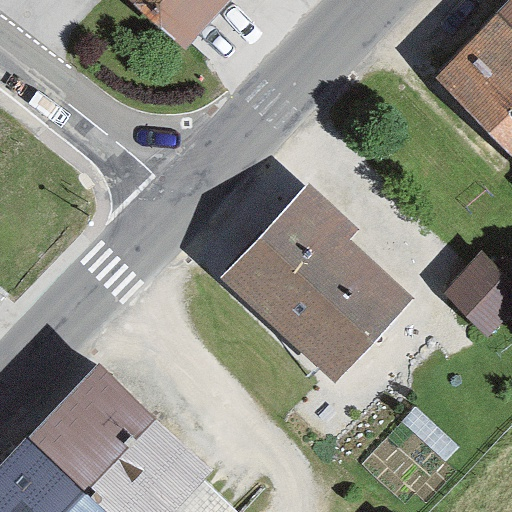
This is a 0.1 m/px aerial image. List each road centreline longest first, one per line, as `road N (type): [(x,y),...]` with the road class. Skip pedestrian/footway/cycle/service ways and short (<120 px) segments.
road 1 (secondary): [(178,196),(370,0)]
road 2 (secondary): [(0,387),(178,196)]
road 3 (tertiary): [(0,49),(178,196)]
